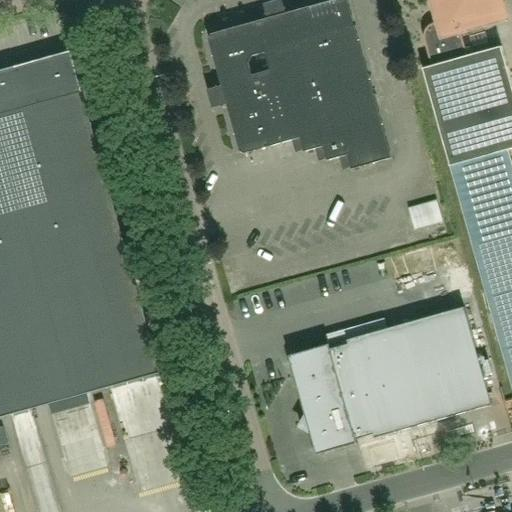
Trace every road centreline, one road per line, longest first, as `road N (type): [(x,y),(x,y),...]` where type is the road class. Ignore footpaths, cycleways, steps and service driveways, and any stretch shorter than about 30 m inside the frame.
road 1 (unclassified): [(132,0),(262,467),(275,500),(291,511)]
road 2 (unknown): [(353,0),(397,165),(385,182),(368,187),(220,196)]
road 3 (unknown): [(220,196),(225,236),(238,259),(258,267),(333,249),(390,223)]
road 4 (unknown): [(228,345),(439,286)]
road 5 (unknown): [(211,0),(184,19),(183,53),(220,196)]
road 6 (unclassified): [(309,511),(511,456)]
